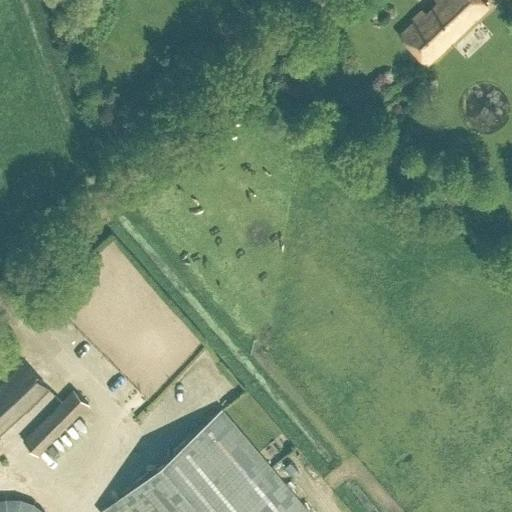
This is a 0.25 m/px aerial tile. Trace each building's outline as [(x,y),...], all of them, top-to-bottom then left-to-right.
[(427,64),(488,6),(482,0),(428,0),(411,17),(414,20),(399,35),(427,64)] [(413,175),(401,164),(393,173),(404,184),(413,175)] [(0,435),(49,390),(20,359),(0,378),(0,435)] [(73,389),(23,439),(37,452),(87,402),(73,389)] [(308,511),(222,409),(100,511),(308,511)]
